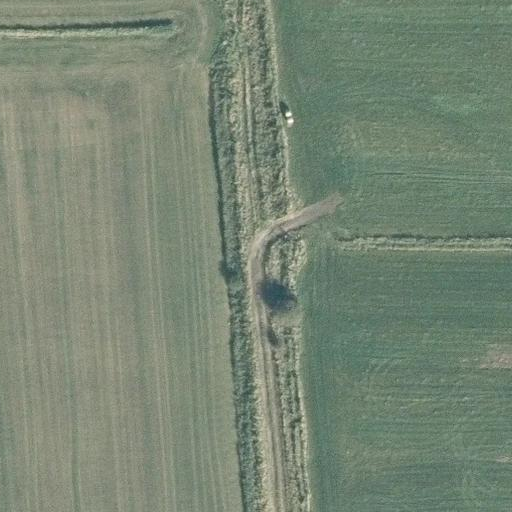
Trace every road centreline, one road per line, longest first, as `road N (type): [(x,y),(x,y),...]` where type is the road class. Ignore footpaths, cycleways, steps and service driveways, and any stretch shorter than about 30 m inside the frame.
road 1 (track): [(231,0),(252,265)]
road 2 (track): [(252,265),(275,511)]
